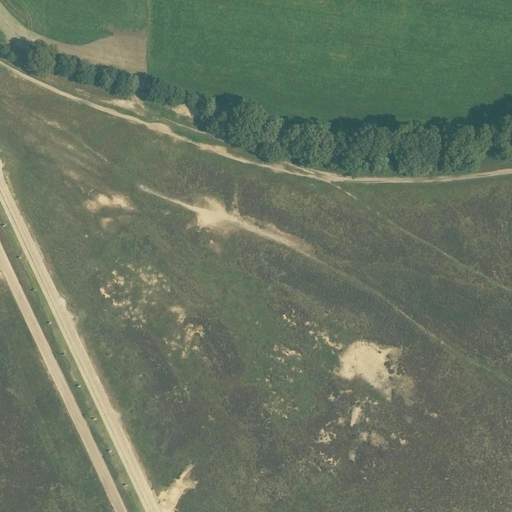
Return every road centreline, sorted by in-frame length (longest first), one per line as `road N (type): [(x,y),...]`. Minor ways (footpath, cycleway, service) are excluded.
road 1 (track): [(511,170),(412,181),(323,178),(172,135),(0,63)]
road 2 (track): [(154,511),(0,181)]
road 3 (track): [(121,511),(0,253)]
